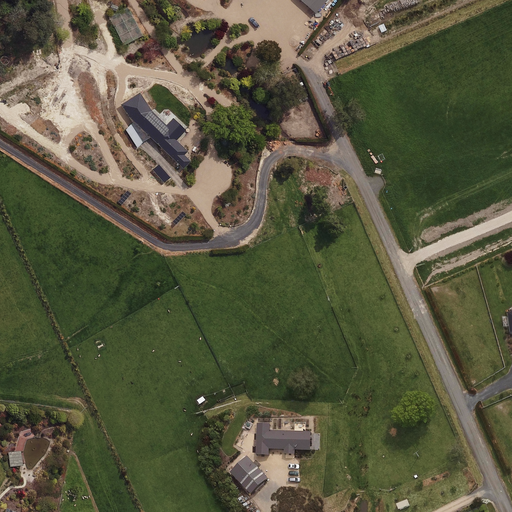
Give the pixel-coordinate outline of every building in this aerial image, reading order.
[(182,168),(189,161),(182,154),(185,151),(175,140),(184,130),(172,118),(165,125),(149,109),(150,108),(135,93),(121,108),(134,121),(124,131),(139,145),(148,135),(182,168)] [(511,311),(509,312),(509,315),(502,316),(503,327),(510,326),(510,331),(511,331),(511,311)] [(270,424),(257,424),(257,456),(270,456),(270,450),(284,450),(284,455),(295,455),(295,451),(311,451),(311,432),(270,432),(270,424)] [(22,451),(9,453),(10,466),(23,465),(22,451)] [(269,479),(248,457),(231,473),(251,495),(269,479)]
